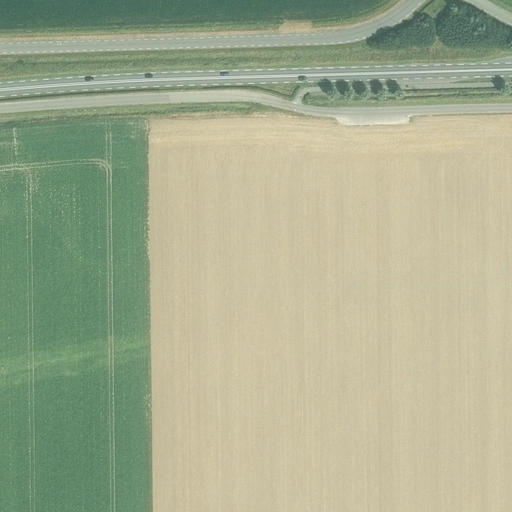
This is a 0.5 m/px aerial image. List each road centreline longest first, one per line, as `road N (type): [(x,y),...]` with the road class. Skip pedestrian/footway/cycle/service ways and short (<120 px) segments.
road 1 (unclassified): [(0,110),(200,97),(261,99),(323,114),(511,108)]
road 2 (primary): [(0,90),(511,70)]
road 3 (tertiary): [(0,49),(357,37),(415,0)]
